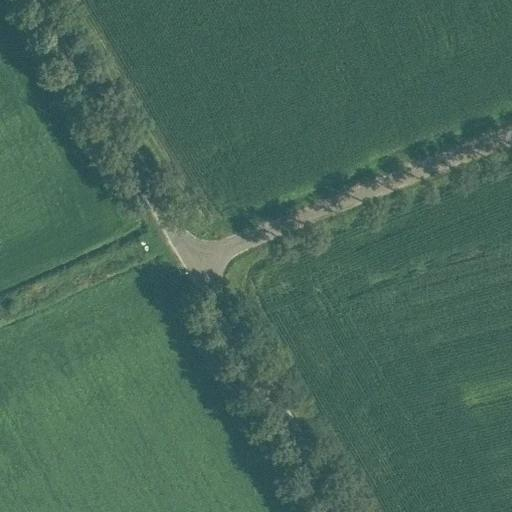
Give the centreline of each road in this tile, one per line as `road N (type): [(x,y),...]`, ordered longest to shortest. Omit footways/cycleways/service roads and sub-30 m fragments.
road 1 (unclassified): [(193,264),(511,132)]
road 2 (unclassified): [(193,264),(40,0)]
road 3 (unclassified): [(337,511),(193,264)]
